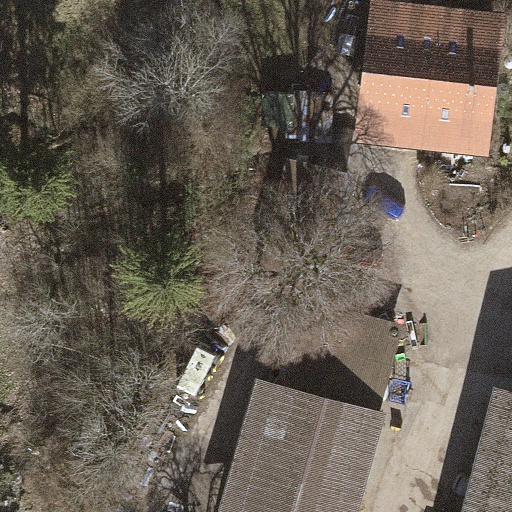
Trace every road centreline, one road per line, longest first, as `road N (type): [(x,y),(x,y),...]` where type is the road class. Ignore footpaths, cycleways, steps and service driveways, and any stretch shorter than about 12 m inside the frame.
road 1 (track): [(131,511),(171,420),(215,248),(259,175),(352,157),(410,201),(466,316),(511,234)]
road 2 (unclassified): [(466,316),(405,511)]
